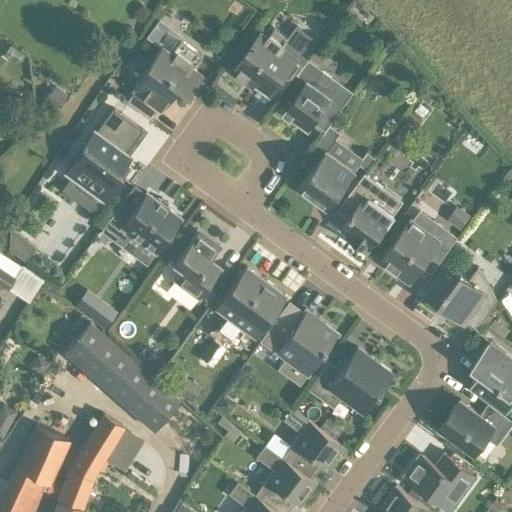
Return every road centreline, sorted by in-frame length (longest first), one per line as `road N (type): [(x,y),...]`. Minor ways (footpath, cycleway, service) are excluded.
road 1 (residential): [(240,206),(441,357),(332,511)]
road 2 (residential): [(240,206),(173,156),(207,112),(274,161)]
